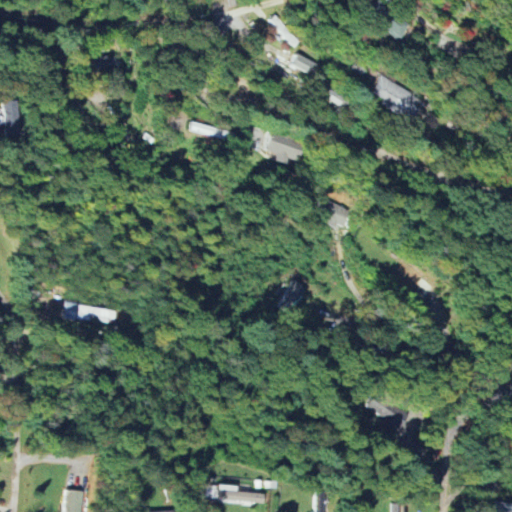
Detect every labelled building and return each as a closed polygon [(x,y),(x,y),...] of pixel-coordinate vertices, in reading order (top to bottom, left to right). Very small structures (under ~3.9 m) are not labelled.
[(382,0),(375,0),(364,12),(394,40),(408,24),(382,0)] [(310,77),(317,65),(296,53),(289,66),(310,77)] [(113,54),(91,60),(95,75),(116,69),(113,54)] [(370,96),(416,122),(427,102),(381,76),(370,96)] [(2,99),(3,137),(20,136),(18,98),(2,99)] [(223,131),(191,122),(189,130),(221,139),(223,131)] [(271,160),(283,164),(284,161),(294,164),(300,147),(267,135),(262,150),(274,155),(271,160)] [(312,218),(334,227),(335,223),(347,228),(353,212),(320,198),(312,218)] [(303,286),(293,280),(278,306),(288,312),(303,286)] [(78,304),(66,302),(63,319),(75,321),(78,304)] [(89,321),(90,317),(106,318),(107,309),(78,306),(76,320),(89,321)] [(511,396),(506,389),(496,397),(504,407),(501,410),(511,423),(511,396)] [(236,486),(216,485),(215,501),(251,503),(263,503),(264,493),(236,492),(236,486)] [(61,511),(80,511),(82,491),(64,490),(61,511)]
